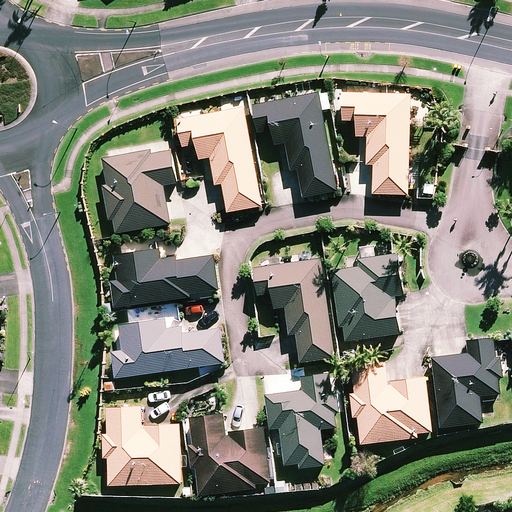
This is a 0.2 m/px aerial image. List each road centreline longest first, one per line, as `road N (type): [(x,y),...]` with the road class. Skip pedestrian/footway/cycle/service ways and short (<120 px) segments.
road 1 (tertiary): [(60,78),(195,41),(314,24),(389,23),(488,40)]
road 2 (residential): [(15,150),(47,258),(53,311),(50,411),(25,511)]
road 3 (residential): [(245,345),(233,231),(385,209),(472,229)]
road 4 (residential): [(472,229),(488,40)]
